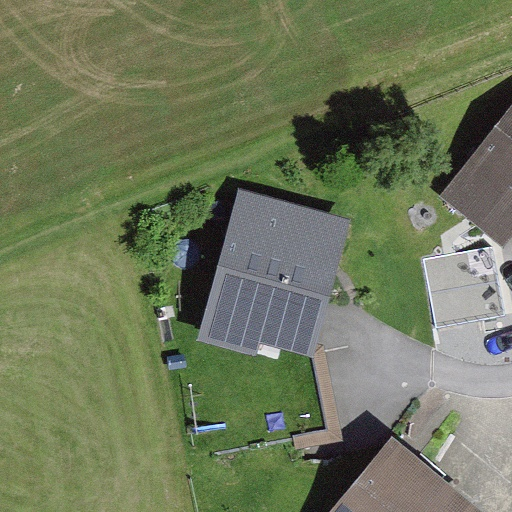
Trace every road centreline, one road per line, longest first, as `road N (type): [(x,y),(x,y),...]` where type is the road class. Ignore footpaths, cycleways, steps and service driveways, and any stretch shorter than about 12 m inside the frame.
road 1 (track): [(511,40),(0,252)]
road 2 (residential): [(363,340),(448,376),(511,379)]
